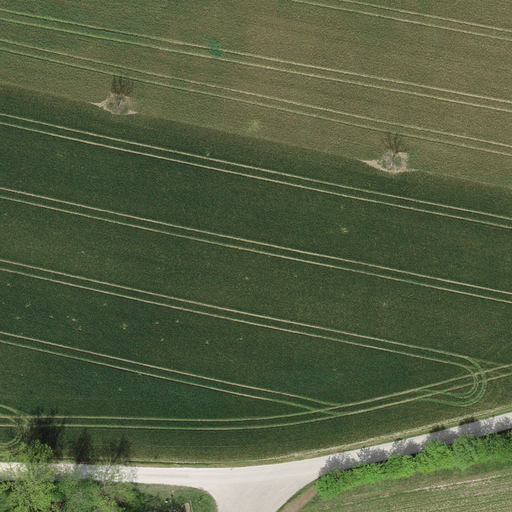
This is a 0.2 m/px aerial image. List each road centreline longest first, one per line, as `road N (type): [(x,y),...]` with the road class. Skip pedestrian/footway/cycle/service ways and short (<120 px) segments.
road 1 (track): [(242,511),(247,476),(0,471)]
road 2 (unclassified): [(511,417),(247,476)]
